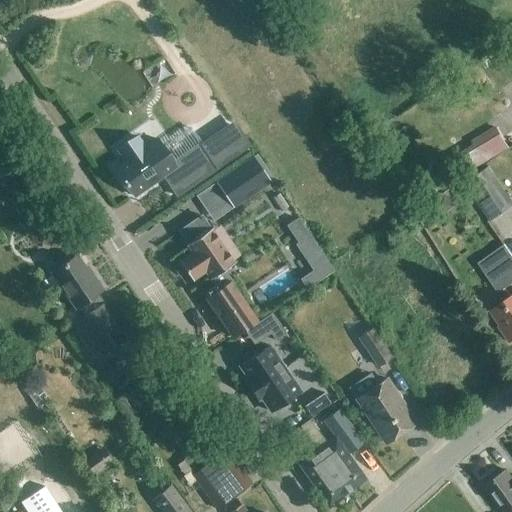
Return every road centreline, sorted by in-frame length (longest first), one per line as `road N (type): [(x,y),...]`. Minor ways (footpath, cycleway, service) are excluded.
road 1 (tertiary): [(302,511),(0,68)]
road 2 (tertiary): [(384,511),(511,403)]
